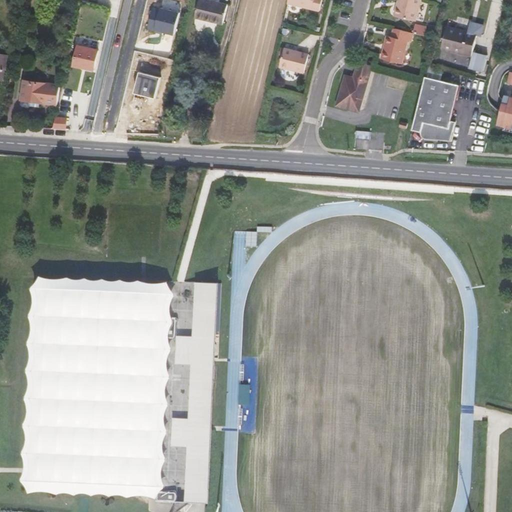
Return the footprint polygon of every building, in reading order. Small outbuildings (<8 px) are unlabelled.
[(210,0),(200,0),(196,17),(223,24),(228,5),(210,0)] [(321,10),(323,0),(289,0),(289,2),(321,10)] [(399,0),(398,5),(397,5),(394,15),(415,20),(420,0),(399,0)] [(148,28),(174,34),(179,12),(153,6),(148,28)] [(447,26),(442,48),(472,55),(469,67),(481,70),(485,55),(473,52),(477,35),(478,35),(481,24),(475,23),(474,27),(469,25),(468,31),(447,26)] [(418,34),(429,37),(430,29),(419,27),(418,34)] [(385,37),(379,60),(400,65),(406,42),(410,43),(413,33),(391,28),(389,37),(385,37)] [(78,45),(73,65),(94,70),(99,50),(78,45)] [(279,66),(303,72),(308,53),(284,48),(279,66)] [(0,54),(0,80),(3,81),(8,56),(0,54)] [(338,105),(361,111),(372,70),(372,68),(373,64),(359,61),(355,77),(346,74),(338,105)] [(162,76),(141,71),(136,92),(156,97),(162,76)] [(459,85),(425,76),(424,81),(424,83),(412,129),(422,132),(422,135),(424,138),(427,139),(451,141),(456,122),(451,121),(459,85)] [(23,80),(21,100),(40,102),(57,105),(60,84),(23,80)] [(506,104),(510,89),(504,87),(500,103),(506,104)] [(511,89),(510,89),(506,104),(500,103),(499,105),(497,117),(511,120),(511,89)] [(40,102),(21,100),(20,105),(23,108),(27,109),(30,106),(39,107),(40,102)] [(54,128),(66,129),(68,118),(57,117),(54,128)] [(33,288),(32,289),(31,291),(32,292),(33,294),(33,296),(34,298),(34,300),(34,301),(34,303),(34,305),(34,308),(33,311),(33,312),(32,314),(31,315),(30,316),(30,318),(31,319),(31,321),(32,323),(33,326),(33,328),(33,330),(33,332),(33,334),(32,336),(32,337),(32,339),(30,341),(30,343),(29,344),(29,345),(29,346),(30,348),(30,349),(31,350),(31,352),(32,354),(32,355),(32,356),(32,358),(32,360),(32,361),(31,363),(31,364),(30,366),(30,367),(29,370),(28,371),(27,372),(28,374),(29,375),(30,377),(30,379),(31,381),(31,383),(31,384),(31,386),(31,388),(31,390),(30,392),(29,394),(28,396),(28,398),(27,399),(26,400),(27,401),(28,403),(28,404),(29,406),(29,407),(30,411),(30,414),(30,415),(30,417),(29,419),(29,421),(28,423),(27,424),(26,426),(25,427),(26,429),(26,430),(27,431),(28,433),(28,436),(29,438),(29,440),(29,442),(29,444),(28,446),(27,448),(27,450),(26,451),(26,452),(25,453),(24,455),(25,457),(26,459),(26,461),(27,462),(27,464),(27,466),(27,468),(27,469),(27,470),(27,472),(27,474),(26,475),(26,477),(25,478),(24,480),(23,482),(24,483),(25,484),(26,486),(27,487),(28,488),(29,489),(29,491),(30,493),(30,494),(31,496),(32,495),(34,495),(38,494),(41,494),(43,494),(46,494),(49,494),(54,495),(58,496),(59,497),(60,496),(62,496),(63,495),(65,495),(68,495),(71,495),(72,495),(75,497),(77,497),(78,497),(79,496),(81,496),(83,495),(88,495),(91,496),(92,497),(94,497),(94,498),(95,498),(97,497),(99,496),(102,496),(105,496),(107,496),(109,497),(111,498),(112,499),(115,498),(117,497),(120,497),(122,497),(125,498),(127,498),(129,499),(130,500),(131,499),(134,498),(137,498),(140,497),(143,497),(146,497),(150,498),(153,499),(156,500),(158,501),(159,500),(159,499),(160,498),(161,496),(162,495),(163,493),(164,492),(165,490),(167,489),(168,487),(167,486),(166,483),(165,481),(164,479),(164,477),(164,474),(164,473),(164,471),(165,469),(165,468),(166,466),(167,464),(168,463),(169,461),(169,460),(168,459),(167,456),(166,455),(166,451),(165,449),(165,447),(165,445),(166,443),(166,440),(167,439),(168,437),(169,435),(170,433),(169,431),(169,429),(167,426),(167,424),(167,421),(166,419),(167,418),(167,417),(167,414),(169,410),(170,408),(171,407),(172,406),(171,405),(170,403),(169,402),(169,401),(168,399),(168,397),(167,393),(168,392),(168,388),(169,386),(169,384),(170,383),(172,380),(173,379),(172,377),(171,375),(170,373),(170,371),(169,368),(169,366),(169,364),(169,362),(169,359),(170,357),(171,355),(173,353),(174,351),(174,350),(173,348),(171,345),(171,343),(170,341),(170,339),(170,336),(170,334),(171,333),(171,331),(172,329),(173,327),(174,324),(176,323),(175,323),(174,322),(173,319),(173,318),(172,316),(172,314),(172,312),(172,309),(172,306),(172,305),(173,302),(174,300),(175,298),(176,296),(175,294),(173,292),(171,289),(170,287),(169,285),(168,283),(166,284),(164,284),(161,285),(158,285),(157,285),(154,285),(153,285),(151,285),(148,284),(145,283),(143,283),(141,283),(140,282),(138,282),(136,283),(134,283),(132,283),(130,283),(127,283),(125,282),(123,282),(121,281),(120,282),(118,282),(116,283),(114,283),(112,283),(111,282),(109,282),(107,282),(106,281),(105,280),(103,281),(100,282),(98,282),(97,282),(96,282),(94,282),(92,282),(90,281),(88,280),(87,280),(85,280),(83,281),(80,281),(79,281),(77,281),(75,281),(73,280),(72,280),(70,279),(69,279),(67,279),(64,280),(62,280),(60,280),(58,280),(54,280),(50,280),(47,280),(46,279),(45,279),(43,279),(42,278),(41,277),(40,278),(40,279),(39,281),(38,283),(37,284),(36,286),(33,288)] [(219,284),(196,283),(194,337),(178,336),(177,365),(193,365),(190,419),(175,419),(174,447),(189,448),(187,502),(210,503),(219,284)]
